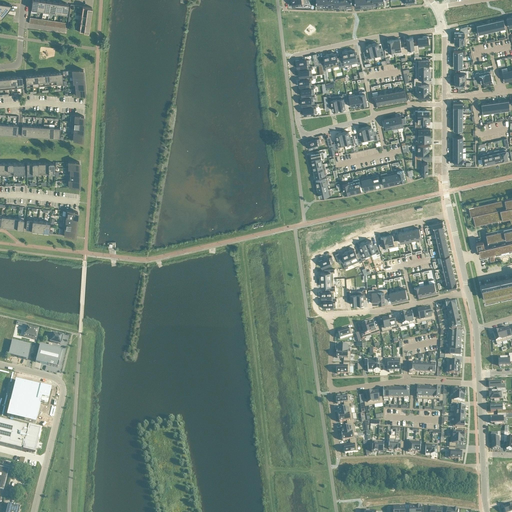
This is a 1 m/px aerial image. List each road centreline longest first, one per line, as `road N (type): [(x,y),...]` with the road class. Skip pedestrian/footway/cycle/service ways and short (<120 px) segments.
road 1 (residential): [(442,29),(296,54),(290,63),(303,134),(444,104)]
road 2 (residential): [(450,214),(376,231),(314,257),(315,307),(328,314)]
road 3 (unclassified): [(34,511),(63,388),(53,377),(0,364)]
road 4 (residential): [(332,392),(405,380),(479,384)]
road 5 (residential): [(328,314),(468,292)]
